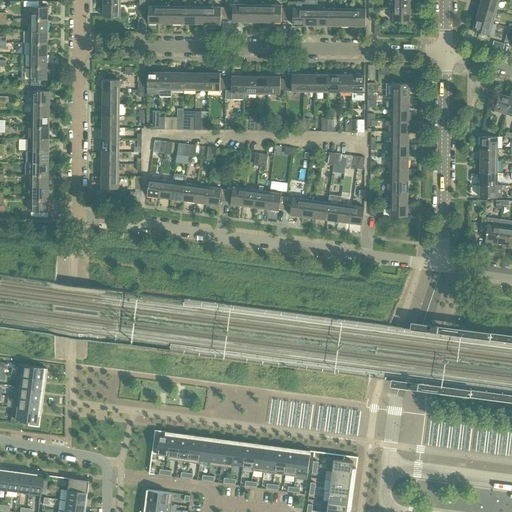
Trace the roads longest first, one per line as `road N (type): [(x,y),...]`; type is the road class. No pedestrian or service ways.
road 1 (residential): [(77,219),(443,266)]
road 2 (residential): [(446,52),(80,47)]
road 3 (residential): [(443,266),(446,52)]
road 4 (residential): [(77,219),(80,47)]
